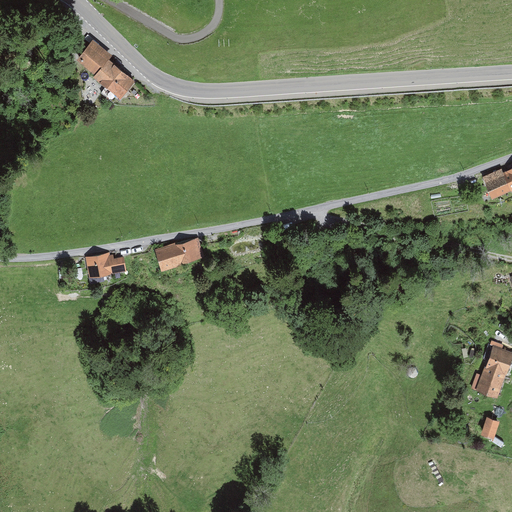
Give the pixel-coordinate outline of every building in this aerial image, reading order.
[(85,57),(98,68),(97,71),(112,84),(106,91),(119,103),(139,79),(97,43),(85,57)] [(511,166),(502,172),(499,167),(480,176),(490,196),(511,185),(511,166)] [(311,221),(297,224),(298,230),(312,227),(311,221)] [(200,253),(196,237),(154,248),(159,268),(179,263),(178,259),(200,253)] [(111,255),(108,256),(107,254),(85,257),(88,276),(107,273),(106,271),(123,268),(121,257),(111,259),(111,255)] [(470,386),(494,395),(509,352),(491,345),(477,382),(472,380),(470,386)] [(481,431),(490,434),(495,420),(486,417),(481,431)]
